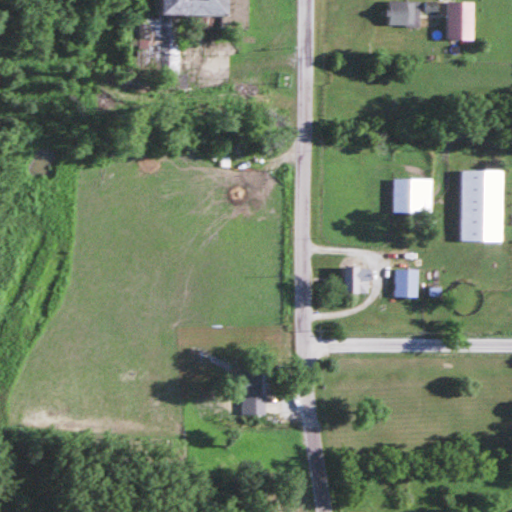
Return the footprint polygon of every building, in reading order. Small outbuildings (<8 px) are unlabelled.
[(157,0),(157,20),(137,20),(136,45),(170,45),(171,38),(175,38),(176,15),(218,16),(218,28),(246,28),(246,0),(157,0)] [(419,26),(419,0),(387,0),(387,26),(419,26)] [(472,39),(472,1),(445,1),(445,39),(472,39)] [(395,63),(371,63),(371,74),(395,74),(395,63)] [(502,170),(460,170),(460,241),(502,241),(502,170)] [(214,209),(251,209),(251,175),(214,175),(214,209)] [(392,212),(431,212),(431,178),(392,178),(392,212)] [(343,293),(369,293),(369,266),(343,266),(343,293)] [(394,297),(417,297),(417,269),(394,269),(394,297)] [(266,414),(266,372),(239,372),(239,414),(266,414)]
